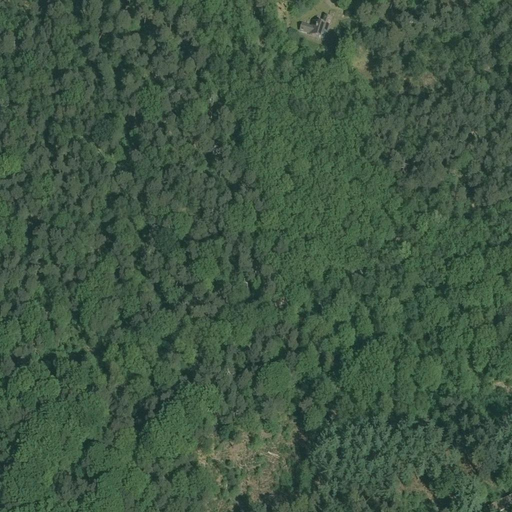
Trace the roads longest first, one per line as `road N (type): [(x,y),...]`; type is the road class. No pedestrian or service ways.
road 1 (track): [(292,303),(511,221)]
road 2 (track): [(86,383),(292,303)]
